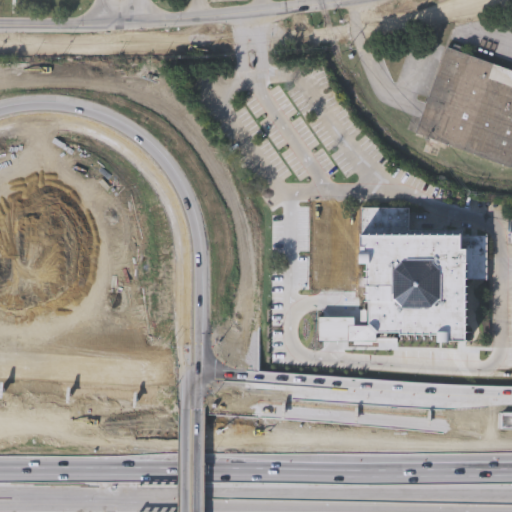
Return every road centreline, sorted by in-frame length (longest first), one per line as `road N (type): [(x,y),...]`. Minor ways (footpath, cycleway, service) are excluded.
road 1 (tertiary): [(0,48),(332,36),(511,3)]
road 2 (motorway): [(437,466),(0,464)]
road 3 (motorway): [(199,380),(195,349),(166,345),(138,145),(143,46)]
road 4 (tertiary): [(354,0),(140,24),(0,28)]
road 5 (motorway): [(511,389),(187,380)]
road 6 (motorway): [(187,380),(0,368)]
